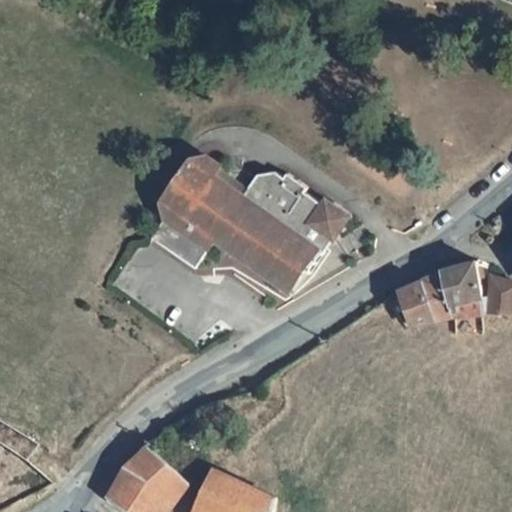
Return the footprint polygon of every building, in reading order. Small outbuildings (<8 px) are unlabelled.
[(212,0),(243,13),(248,0),(212,0)] [(257,185),(243,176),(238,183),(210,165),(195,167),(164,210),(167,224),(154,243),(197,272),(217,244),(292,296),(319,256),(324,259),(351,223),(327,207),(323,211),(306,199),(309,194),(289,180),(285,185),(277,178),(259,182),(257,185)] [(484,305),(476,269),(443,279),(451,323),(488,314),(489,310),(484,305)] [(451,323),(443,279),(423,288),(433,327),(451,323)] [(488,314),(511,320),(511,317),(511,289),(494,285),(489,310),(488,314)] [(423,288),(395,301),(387,307),(404,337),(413,332),(422,329),(433,327),(423,288)] [(131,471),(126,478),(108,505),(118,511),(169,511),(172,508),(183,492),(209,473),(169,436),(131,471)] [(275,511),(277,505),(217,477),(195,511),(275,511)]
